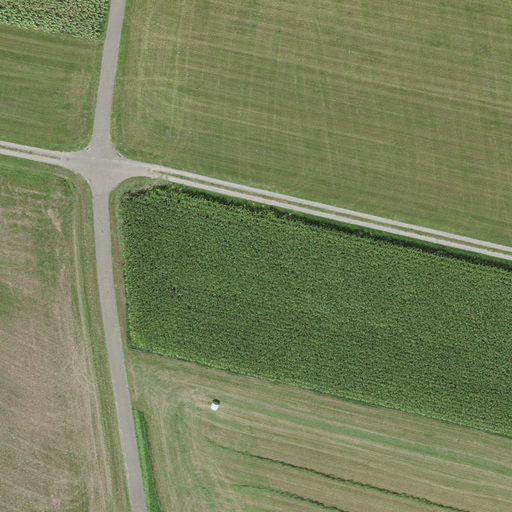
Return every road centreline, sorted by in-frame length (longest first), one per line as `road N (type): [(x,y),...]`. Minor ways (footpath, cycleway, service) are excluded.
road 1 (track): [(0,145),(212,183),(511,254)]
road 2 (track): [(143,511),(98,164),(119,0)]
